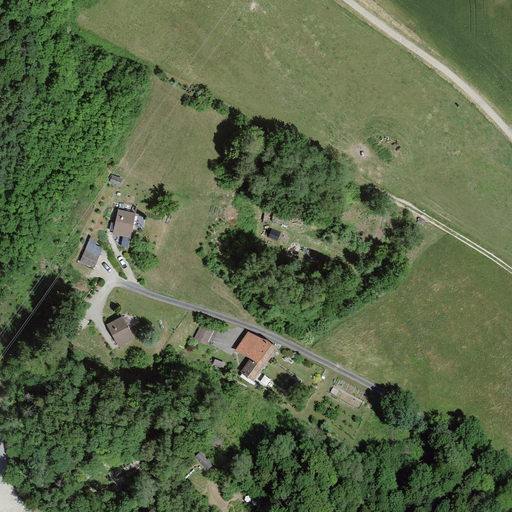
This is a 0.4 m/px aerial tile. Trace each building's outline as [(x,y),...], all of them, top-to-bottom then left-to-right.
[(135,213),(121,211),(116,234),(131,236),(135,213)] [(102,249),(89,243),(81,260),(95,267),(102,249)] [(135,338),(124,316),(107,324),(118,346),(135,338)] [(203,323),(194,340),(207,346),(216,330),(203,323)] [(279,350),(248,333),(235,351),(249,360),(244,366),(250,371),(245,377),(250,380),(253,376),(255,378),(279,350)]
